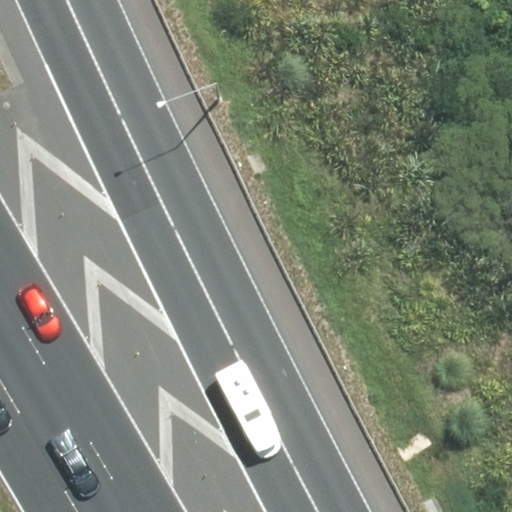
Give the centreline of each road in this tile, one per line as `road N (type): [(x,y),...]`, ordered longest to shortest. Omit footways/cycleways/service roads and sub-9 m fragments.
road 1 (motorway): [(50,0),(300,511)]
road 2 (motorway): [(0,379),(78,511)]
